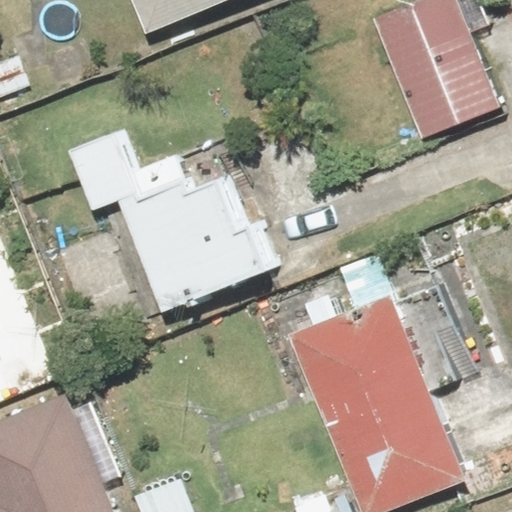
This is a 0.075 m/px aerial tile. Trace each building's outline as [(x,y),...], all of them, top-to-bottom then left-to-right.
[(155,0),(167,26),(228,0),(155,0)] [(511,82),(474,0),(422,0),(387,16),(443,138),(511,106),(511,82)] [(0,58),(0,97),(3,105),(48,89),(32,47),(0,58)] [(113,207),(142,194),(191,308),(304,260),(287,218),(272,224),(251,176),(214,192),(197,153),(159,170),(140,126),(88,148),(113,207)] [(340,319),(314,328),(382,511),(488,472),(420,289),(407,294),(391,252),(353,266),(360,286),(332,296),(340,319)] [(0,365),(34,352),(0,268),(0,365)] [(132,511),(84,389),(0,421),(0,469),(10,496),(0,500),(0,511),(132,511)] [(299,483),(235,506),(236,511),(357,511),(348,485),(305,501),(299,483)]
